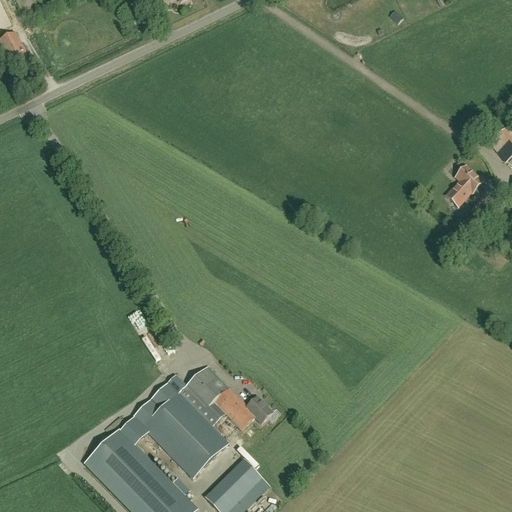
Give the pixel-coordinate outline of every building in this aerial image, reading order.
[(393,19),(400,27),(406,22),(399,14),(393,19)] [(0,44),(13,71),(28,64),(25,57),(26,57),(22,48),(21,48),(15,36),(0,42),(0,44)] [(511,127),(490,145),(506,165),(511,160),(511,127)] [(472,195),(473,196),(483,185),(467,169),(456,181),(461,185),(447,199),(459,210),(472,195)] [(256,419),(247,409),(208,368),(186,389),(176,379),(169,386),(168,386),(134,420),(120,434),(119,434),(86,466),(130,511),(196,511),(134,449),(149,435),(186,473),(221,440),(212,431),(226,417),(242,433),(255,420),(256,419)] [(261,426),(272,415),(266,409),(268,408),(262,402),(261,403),(257,399),(247,409),(256,419),(255,420),(261,426)] [(239,470),(208,500),(219,511),(234,511),(258,489),(239,470)]
